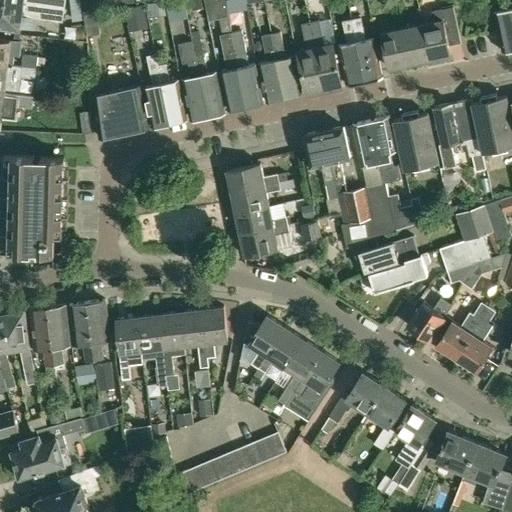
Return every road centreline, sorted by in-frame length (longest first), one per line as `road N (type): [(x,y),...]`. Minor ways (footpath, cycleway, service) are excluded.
road 1 (residential): [(109,274),(111,170),(131,145),(511,63)]
road 2 (residential): [(511,420),(284,290),(201,275),(109,274)]
